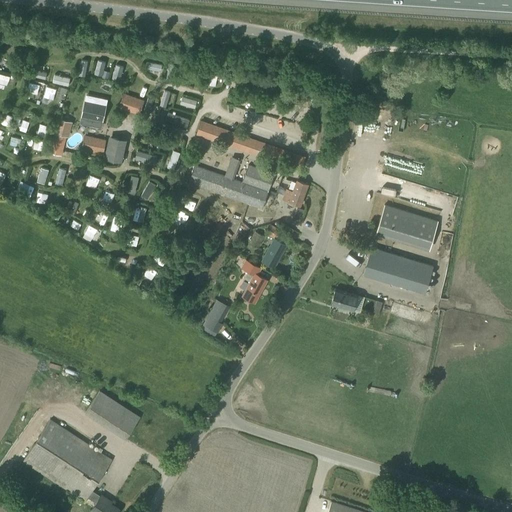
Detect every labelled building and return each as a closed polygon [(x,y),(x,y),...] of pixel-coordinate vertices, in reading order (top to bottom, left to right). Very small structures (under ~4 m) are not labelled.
[(98,60),(94,74),(102,76),(105,62),(98,60)] [(146,62),(145,68),(161,71),(162,65),(146,62)] [(116,64),(112,78),(119,80),(123,66),(116,64)] [(168,64),(166,79),(174,80),(176,65),(168,64)] [(187,71),(186,79),(194,81),(196,73),(187,71)] [(54,74),(53,82),(68,86),(70,78),(54,74)] [(162,91),(158,104),(165,107),(169,93),(162,91)] [(124,93),(119,107),(139,113),(144,100),(124,93)] [(182,96),(180,104),(195,108),(197,101),(182,96)] [(148,98),(143,114),(148,116),(154,100),(148,98)] [(84,104),(80,123),(100,127),(102,120),(104,105),(100,104),(85,101),(84,104)] [(168,113),(166,119),(186,127),(189,120),(168,113)] [(69,122),(58,120),(50,152),(61,155),(69,122)] [(197,132),(301,168),(304,157),(201,121),(197,132)] [(148,132),(146,138),(161,143),(163,137),(148,132)] [(103,141),(84,137),(82,149),(101,153),(103,141)] [(122,140),(111,138),(107,157),(118,159),(122,140)] [(173,150),(167,167),(174,170),(180,153),(173,150)] [(137,151),(135,158),(156,164),(158,156),(137,151)] [(242,182),(234,179),(240,160),(231,157),(225,176),(194,165),(188,182),(261,208),(273,174),(248,165),(242,182)] [(41,168),(37,181),(44,184),(48,170),(41,168)] [(59,168),(55,183),(62,185),(66,170),(59,168)] [(131,176),(128,192),(134,193),(138,177),(131,176)] [(300,205),(307,184),(296,180),(292,191),(288,190),(284,199),(300,205)] [(149,181),(141,195),(147,199),(155,184),(149,181)] [(431,248),(439,222),(385,205),(376,231),(431,248)] [(293,219),(299,221),(303,210),(297,207),(293,219)] [(273,266),(285,244),(275,239),(279,230),(270,225),(265,234),(274,238),(262,260),(273,266)] [(264,236),(255,231),(249,243),(258,247),(264,236)] [(424,292),(432,266),(372,247),(364,274),(424,292)] [(254,302),(262,288),(266,279),(256,274),(260,267),(246,259),(242,267),(248,270),(244,278),(250,281),(243,295),(254,302)] [(352,310),(357,295),(335,289),(331,304),(352,310)] [(217,300),(203,325),(209,328),(223,303),(217,300)] [(373,311),(378,313),(382,302),(376,300),(373,311)] [(125,439),(139,417),(99,391),(85,413),(125,439)] [(100,496),(91,491),(111,460),(50,420),(23,461),(84,501),(87,497),(96,503),(91,510),(94,511),(116,511),(118,509),(106,501),(107,499),(101,495),(100,496)] [(327,511),(365,511),(366,511),(331,501),(327,511)]
